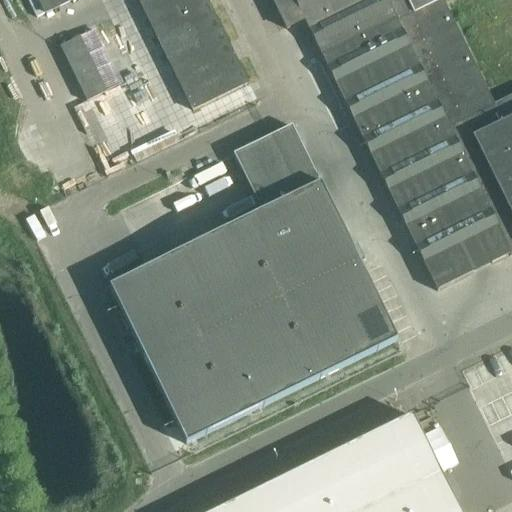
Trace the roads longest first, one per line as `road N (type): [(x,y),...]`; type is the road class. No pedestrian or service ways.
road 1 (unknown): [(287,98),(89,202),(66,231),(92,327),(176,499)]
road 2 (residential): [(151,511),(511,330)]
road 3 (unknown): [(287,98),(355,183),(439,366)]
